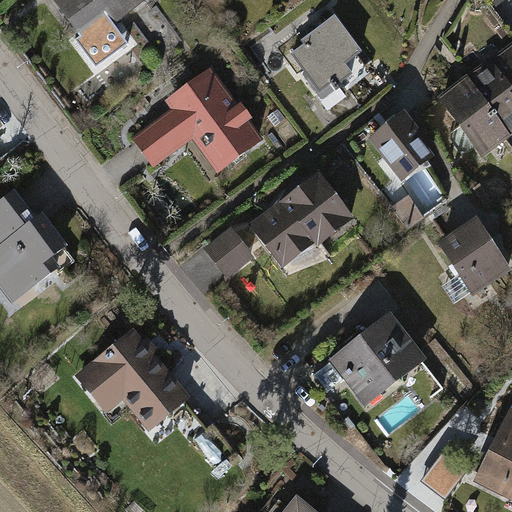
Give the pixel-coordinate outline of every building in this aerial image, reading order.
[(138,0),(54,0),(82,39),(138,0)] [(364,56),(336,17),(299,44),(303,49),(290,58),(322,103),(363,74),(355,63),(364,56)] [(511,136),(511,46),(439,99),(482,158),(511,136)] [(213,70),(168,101),(174,110),(134,138),(155,167),(194,140),(220,176),(265,144),(213,70)] [(0,122),(10,117),(0,99),(0,122)] [(393,127),(387,119),(362,137),(401,190),(424,174),(406,150),(420,140),(404,118),(393,127)] [(320,175),(252,226),(288,274),(356,223),(320,175)] [(16,199),(0,210),(0,294),(12,310),(73,265),(43,225),(38,229),(16,199)] [(509,270),(480,222),(441,246),(470,294),(509,270)] [(252,258),(232,232),(206,252),(226,278),(252,258)] [(425,362),(392,317),(331,360),(364,406),(425,362)] [(134,330),(77,374),(108,413),(123,402),(152,438),(193,405),(134,330)] [(511,415),(477,484),(511,501),(511,415)] [(311,511),(296,501),(286,511),(311,511)]
